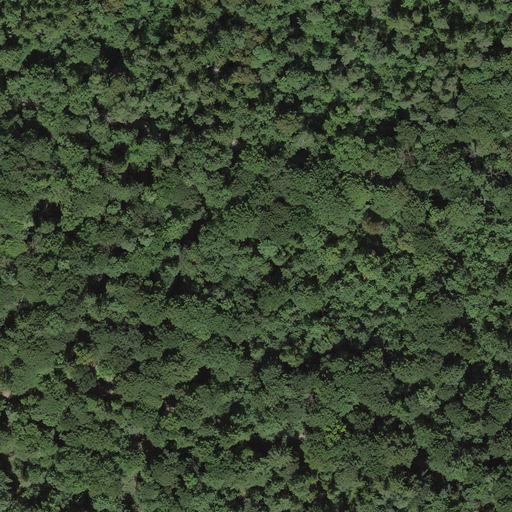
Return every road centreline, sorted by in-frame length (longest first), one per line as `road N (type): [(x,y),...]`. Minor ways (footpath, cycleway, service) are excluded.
road 1 (track): [(0,397),(67,386),(144,397),(511,487)]
road 2 (track): [(0,110),(30,106),(183,134),(511,208)]
